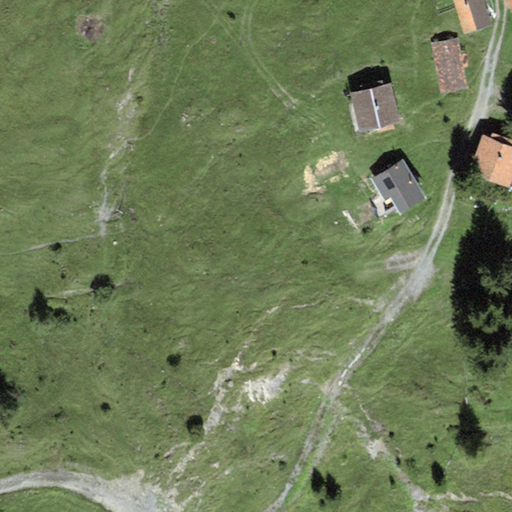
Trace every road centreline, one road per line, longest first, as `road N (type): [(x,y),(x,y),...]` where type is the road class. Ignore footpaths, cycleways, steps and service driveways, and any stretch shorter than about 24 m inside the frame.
road 1 (track): [(497,0),(486,67),(434,226),(317,401),(280,485),(253,511)]
road 2 (track): [(127,511),(52,467),(0,484)]
